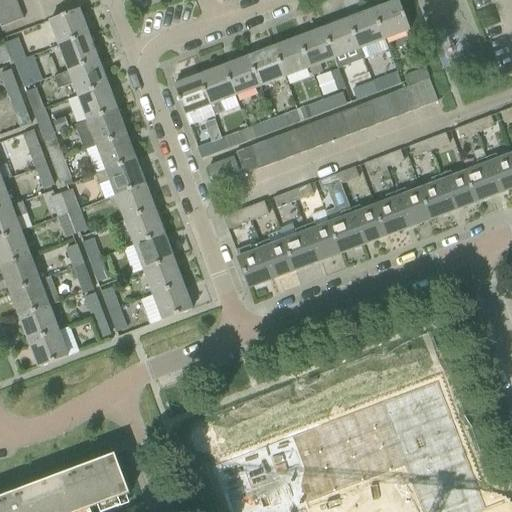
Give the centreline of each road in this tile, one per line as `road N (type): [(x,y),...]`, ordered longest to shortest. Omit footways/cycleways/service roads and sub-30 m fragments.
road 1 (residential): [(241,335),(143,82)]
road 2 (residential): [(241,335),(470,251)]
road 3 (residential): [(117,392),(146,372),(241,335)]
road 4 (residential): [(162,511),(117,392)]
road 5 (residential): [(0,436),(50,429),(117,392)]
